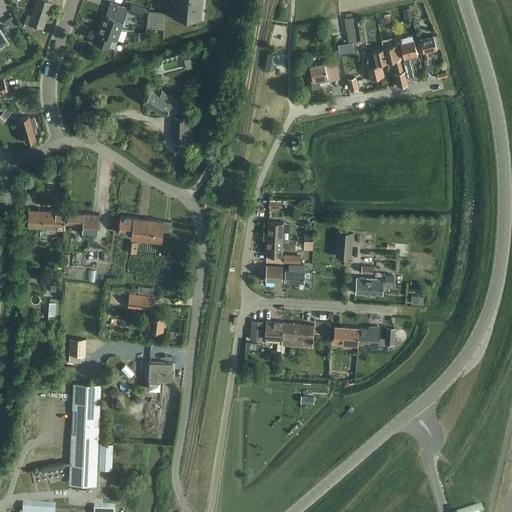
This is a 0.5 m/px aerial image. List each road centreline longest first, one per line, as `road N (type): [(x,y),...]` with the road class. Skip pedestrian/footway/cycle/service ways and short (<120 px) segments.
road 1 (tertiary): [(408,414),(463,361),(492,291),(501,232),(494,110),(464,0)]
road 2 (residential): [(245,301),(253,206),(287,121),(437,81)]
road 3 (residential): [(184,511),(174,480),(203,223),(185,200)]
road 4 (residential): [(185,200),(246,95),(262,0)]
road 5 (residential): [(209,511),(245,301)]
road 6 (residential): [(415,312),(245,301)]
road 7 (track): [(425,461),(450,463),(511,346)]
road 8 (residential): [(57,146),(45,78),(70,0)]
road 9 (tertiary): [(295,511),(408,414)]
road 10 (residential): [(185,200),(106,151),(57,146)]
road 11 (unclassified): [(0,284),(7,199),(1,163)]
